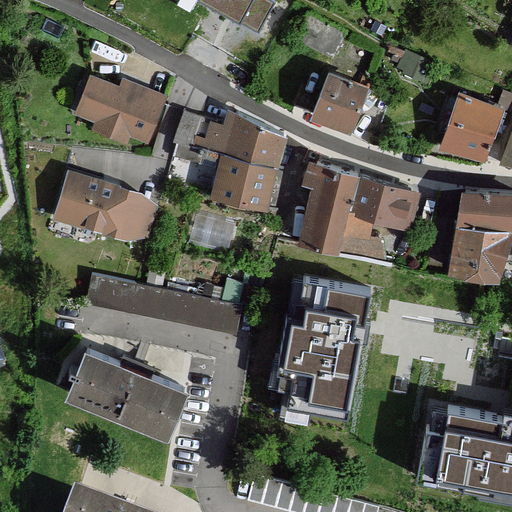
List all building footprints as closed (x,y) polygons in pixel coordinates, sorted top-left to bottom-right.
[(271,0),(201,0),(260,33),(277,3),(271,0)] [(299,37),(334,56),(347,32),(311,14),(299,37)] [(370,82),(365,80),(363,85),(329,74),(315,114),(351,127),(370,82)] [(163,96),(127,82),(124,90),(95,78),(85,102),(105,110),(103,117),(100,125),(127,136),(130,128),(148,135),(163,96)] [(487,159),(506,109),(460,93),(442,145),(487,159)] [(105,110),(85,102),(82,109),(103,117),(105,110)] [(234,125),(186,109),(176,138),(179,140),(175,153),(222,165),(215,194),(267,206),(285,134),(238,113),(234,125)] [(511,139),(503,164),(511,165),(511,139)] [(317,244),(330,247),(340,250),(344,237),(362,173),(320,161),(312,183),(324,186),(309,243),(317,244)] [(72,173),(59,214),(130,235),(132,229),(140,200),(142,194),(118,187),(117,189),(103,184),(103,182),(72,173)] [(344,237),(340,250),(362,255),(380,259),(382,253),(380,236),(367,232),(371,213),(404,221),(413,189),(362,173),(344,237)] [(511,193),(469,190),(463,223),(464,223),(511,230),(511,193)] [(140,200),(132,229),(147,233),(155,204),(140,200)] [(198,215),(199,242),(239,242),(239,214),(198,215)] [(459,245),(457,256),(454,270),(494,276),(494,283),(511,286),(511,263),(507,262),(511,250),(511,230),(464,223),(463,223),(459,245)] [(373,282),(309,270),(302,307),(291,306),(283,351),(297,354),(289,399),(348,411),(373,282)] [(88,300),(237,333),(243,304),(94,272),(88,300)] [(264,286),(266,276),(251,273),(250,283),(264,286)] [(64,370),(72,374),(64,394),(161,432),(178,388),(146,376),(148,370),(116,358),(114,363),(82,351),(75,369),(66,366),(64,370)] [(511,419),(437,406),(425,472),(511,487),(511,419)] [(248,500),(294,511),(377,511),(379,508),(254,475),(248,500)] [(120,511),(106,506),(104,511),(71,499),(66,511),(120,511)]
